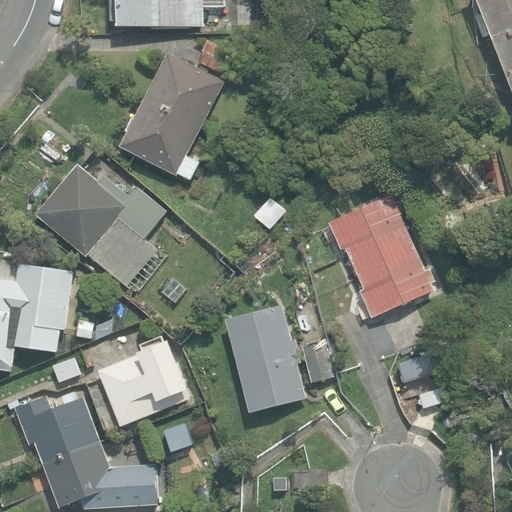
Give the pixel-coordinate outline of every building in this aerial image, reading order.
[(120,0),(120,27),(205,28),(205,7),(226,7),(225,0),(120,0)] [(511,0),(480,0),(511,83),(511,0)] [(199,63),(233,77),(247,43),(234,37),(229,49),(209,41),(199,63)] [(179,175),(192,181),(207,153),(197,148),(193,158),(189,156),(226,82),(171,54),(123,148),(179,176),(179,175)] [(204,151),(217,158),(224,143),(211,136),(204,151)] [(38,215),(131,291),(136,285),(141,290),(168,256),(146,238),(168,211),(137,187),(130,195),(103,173),(99,178),(80,163),(38,215)] [(362,292),(373,318),(436,291),(432,284),(436,282),(431,269),(426,271),(394,196),(331,223),(342,250),(347,248),(365,291),(362,292)] [(255,217),(270,232),(288,215),(273,200),(255,217)] [(176,246),(208,272),(219,258),(187,232),(187,233),(166,217),(158,227),(178,243),(176,246)] [(67,330),(75,271),(21,264),(19,281),(0,278),(0,369),(13,371),(14,367),(15,367),(18,348),(59,353),(62,330),(67,330)] [(229,320),(252,413),(307,399),(299,365),(303,364),(297,339),(293,340),(284,307),(229,320)] [(78,337),(94,339),(96,323),(80,321),(78,337)] [(144,342),(141,334),(91,353),(121,431),(159,416),(158,411),(190,399),(166,334),(144,342)] [(305,345),(314,383),(336,377),(327,340),(305,345)] [(78,355),(54,367),(65,388),(89,377),(78,355)] [(37,443),(61,509),(101,494),(104,501),(117,496),(114,488),(119,487),(86,397),(80,399),(77,392),(65,397),(67,404),(54,409),(49,395),(17,407),(31,445),(37,443)] [(274,477),(275,491),(292,491),(291,476),(274,477)] [(149,499),(160,497),(157,480),(146,482),(149,499)]
